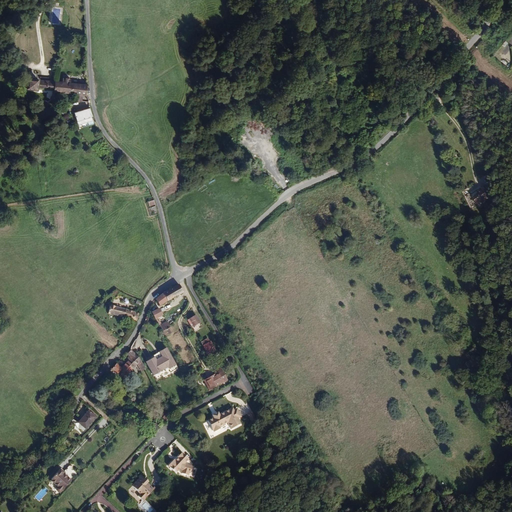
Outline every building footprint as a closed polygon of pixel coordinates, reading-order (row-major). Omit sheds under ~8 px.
[(509,44),(506,41),(495,55),(507,65),(511,60),(509,44)] [(50,92),(51,83),(35,82),(35,79),(34,77),(32,75),(32,73),(28,73),(28,75),(25,76),(23,80),(21,92),(34,93),(34,91),(50,92)] [(83,97),(84,87),(66,85),(67,79),(61,79),(61,84),(51,83),(50,92),(49,94),(83,97)] [(262,113),(258,107),(255,109),(254,107),(247,110),(251,119),(262,113)] [(90,122),(87,111),(71,115),(74,126),(90,122)] [(473,208),(488,198),(482,188),(467,198),(473,208)] [(181,294),(176,286),(169,292),(173,300),(181,294)] [(110,299),(116,294),(112,290),(107,296),(110,299)] [(173,300),(169,292),(160,297),(155,302),(159,310),(173,300)] [(159,310),(155,302),(154,301),(152,303),(151,306),(154,313),(156,312),(159,310)] [(133,326),(136,315),(108,306),(105,315),(129,322),(128,324),(133,326)] [(160,320),(156,312),(154,313),(149,316),(153,324),(160,320)] [(194,324),(197,322),(193,316),(182,322),(187,330),(189,328),(191,331),(197,328),(194,324)] [(160,329),(161,332),(160,333),(163,338),(171,334),(167,326),(165,323),(160,326),(161,329),(160,329)] [(212,353),(207,344),(200,347),(205,356),(212,353)] [(136,360),(127,350),(122,355),(125,359),(121,364),(126,371),(133,363),(136,360)] [(175,372),(164,351),(157,354),(158,357),(143,365),(150,378),(157,375),(158,377),(167,372),(169,376),(175,372)] [(141,365),(136,360),(133,363),(138,368),(142,366),(141,365)] [(126,371),(121,364),(117,367),(114,364),(108,370),(112,374),(117,370),(121,374),(126,371)] [(207,392),(225,382),(218,369),(212,373),(213,375),(201,382),(207,392)] [(128,388),(133,384),(128,377),(123,381),(128,388)] [(86,426),(97,414),(90,407),(79,419),(86,426)] [(237,421),(239,419),(234,411),(230,413),(222,418),(221,415),(215,418),(215,417),(209,420),(210,421),(204,425),(211,436),(218,432),(217,430),(226,425),(230,432),(239,426),(237,421)] [(254,421),(250,413),(245,416),(249,424),(254,421)] [(86,426),(79,419),(75,414),(72,419),(83,429),(86,426)] [(189,477),(190,469),(183,469),(182,467),(183,466),(186,463),(179,457),(174,461),(175,463),(172,466),(170,465),(165,470),(169,475),(171,474),(174,477),(177,473),(179,475),(179,478),(187,479),(187,476),(189,477)] [(59,491),(75,474),(67,466),(61,472),(58,469),(48,480),(56,487),(54,489),(55,490),(57,492),(58,492),(59,491)] [(152,494),(147,489),(145,491),(142,488),(142,485),(137,480),(134,483),(135,485),(128,492),(136,499),(134,502),(139,506),(152,494)] [(146,502),(141,507),(146,511),(155,511),(146,502)]
